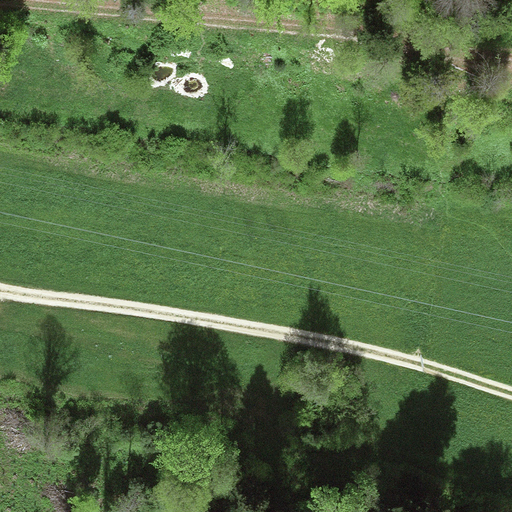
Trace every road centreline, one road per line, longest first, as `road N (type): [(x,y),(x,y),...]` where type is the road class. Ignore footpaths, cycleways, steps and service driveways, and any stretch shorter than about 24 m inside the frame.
road 1 (track): [(0,294),(511,383)]
road 2 (track): [(511,75),(447,71),(316,29),(0,6)]
